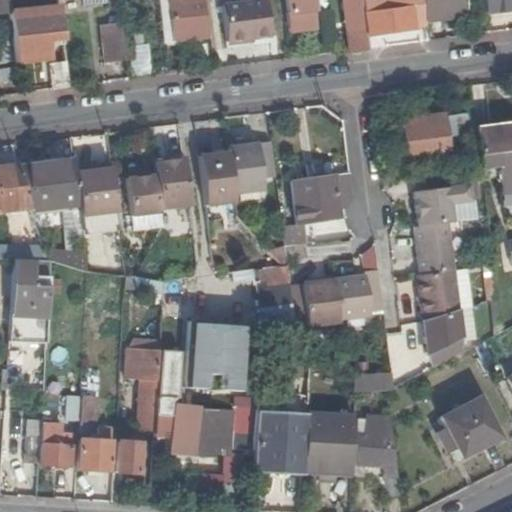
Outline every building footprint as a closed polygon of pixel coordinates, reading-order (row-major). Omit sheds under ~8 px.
[(10,11),(8,0),(0,0),(0,13),(10,12),(10,11)] [(8,0),(10,11),(33,9),(32,0),(8,0)] [(202,0),(171,0),(176,39),(207,35),(202,0)] [(286,0),(291,33),(316,30),(312,0),(286,0)] [(362,0),(344,0),(347,15),(351,50),(368,48),(367,34),(364,12),(362,0)] [(362,0),(364,12),(378,10),(377,0),(362,0)] [(426,20),(423,4),(411,6),(410,0),(377,0),(378,10),(364,12),(367,34),(413,29),(414,30),(427,28),(426,20)] [(465,0),(422,0),(423,4),(426,20),(468,15),(465,0)] [(511,0),(484,0),(486,12),(511,8),(511,0)] [(227,42),(270,37),(266,1),(223,6),(227,42)] [(106,62),(126,60),(123,28),(122,28),(121,25),(103,27),(106,62)] [(49,54),(65,52),(63,37),(47,39),(49,54)] [(131,75),(149,74),(147,43),(130,44),(131,75)] [(53,89),(70,87),(65,52),(49,54),(53,89)] [(448,114),(403,120),(408,164),(453,158),(448,114)] [(511,191),(511,122),(493,124),(494,134),(477,136),(481,169),(498,167),(502,193),(511,191)] [(199,155),(205,204),(235,201),(234,192),(264,189),(263,178),(276,177),(271,141),(228,147),(229,151),(199,155)] [(476,171),(479,171),(476,145),(458,147),(462,172),(466,172),(476,171)] [(18,163),(20,167),(74,160),(74,155),(18,162),(18,163)] [(190,205),(184,157),(155,161),(156,170),(156,174),(142,176),(126,178),(131,216),(161,213),(161,208),(190,205)] [(76,169),(74,160),(20,167),(32,207),(33,211),(80,205),(77,174),(76,169)] [(20,167),(18,163),(0,165),(0,210),(32,207),(20,167)] [(118,212),(112,164),(97,166),(98,172),(77,174),(80,205),(82,216),(118,212)] [(98,172),(97,166),(76,169),(77,174),(98,172)] [(466,172),(470,201),(480,200),(476,171),(466,172)] [(436,189),(426,190),(414,192),(418,226),(415,227),(421,275),(454,271),(449,222),(453,222),(450,203),(470,201),(466,172),(462,172),(433,175),(436,189)] [(339,210),(347,209),(349,204),(354,198),(351,173),(291,182),(297,224),(305,223),(340,218),(339,210)] [(433,175),(424,176),(426,190),(436,189),(433,175)] [(299,244),(308,243),(305,223),(297,224),(299,244)] [(282,226),(285,246),(299,244),(297,224),(282,226)] [(310,257),(308,243),(299,244),(285,246),(286,261),(310,257)] [(53,264),(89,269),(86,248),(52,252),(52,264),(53,264)] [(0,259),(16,261),(16,258),(36,260),(36,262),(50,264),(49,257),(47,254),(0,249),(0,259)] [(16,261),(11,326),(48,328),(52,286),(34,284),(36,262),(16,261)] [(262,284),(289,281),(287,265),(261,268),(262,284)] [(379,281),(378,269),(365,271),(366,275),(335,279),(341,319),(372,314),(372,311),(383,310),(379,281)] [(421,275),(419,276),(422,297),(419,297),(422,323),(425,322),(427,337),(424,337),(426,357),(433,369),(452,361),(451,360),(464,354),(463,343),(459,310),(454,271),(421,275)] [(341,319),(335,279),(290,286),(295,320),(308,318),(309,326),(341,321),(341,319)] [(492,303),(497,336),(502,333),(501,325),(498,301),(492,303)] [(459,310),(463,343),(476,341),(473,309),(459,310)] [(211,321),(188,320),(186,387),(209,388),(209,372),(224,373),(224,388),(246,389),(248,322),(224,321),(224,315),(211,315),(211,321)] [(310,331),(309,326),(308,318),(295,320),(296,329),(296,332),(310,331)] [(478,354),(486,368),(496,363),(486,342),(475,349),(478,354)] [(139,430),(154,431),(156,397),(159,351),(160,348),(144,347),(143,357),(128,356),(126,378),(142,379),(139,430)] [(159,351),(156,397),(175,399),(178,352),(159,351)] [(311,370),(323,370),(324,356),(312,356),(311,370)] [(337,390),(338,374),(310,372),(309,389),(337,390)] [(386,391),(370,373),(356,373),(355,391),(386,392),(386,391)] [(393,388),(391,373),(370,373),(386,391),(393,388)] [(66,419),(80,420),(82,395),(67,395),(66,419)] [(82,395),(80,420),(95,422),(97,397),(82,395)] [(257,411),(257,407),(234,405),(233,413),(175,409),(175,399),(156,397),(154,431),(153,448),(169,449),(169,452),(215,456),(216,452),(226,454),(230,449),(231,448),(254,449),(257,411)] [(447,429),(462,458),(501,438),(480,399),(442,419),(447,429)] [(307,414),(257,411),(254,449),(253,464),(303,467),(307,414)] [(336,474),(351,475),(354,417),(307,414),(303,467),(303,472),(318,473),(318,480),(336,482),(336,474)] [(41,434),(39,463),(69,465),(71,446),(56,444),(57,424),(47,424),(48,419),(42,418),(41,434)] [(388,501),(402,498),(397,466),(395,466),(394,446),(393,442),(390,419),(369,418),(368,440),(360,439),(359,465),(383,466),(388,501)] [(99,470),(97,501),(112,502),(114,471),(108,470),(111,428),(99,427),(97,440),(80,439),(78,469),(99,470)] [(461,458),(462,458),(447,429),(445,430),(456,450),(461,458)] [(447,455),(456,450),(445,430),(436,435),(447,455)] [(25,462),(39,463),(41,434),(27,434),(25,462)] [(145,458),(146,443),(118,441),(116,471),(138,473),(139,458),(145,458)] [(303,472),(303,467),(253,464),(252,472),(303,475),(303,472)] [(194,495),(218,500),(223,478),(199,473),(194,495)]
